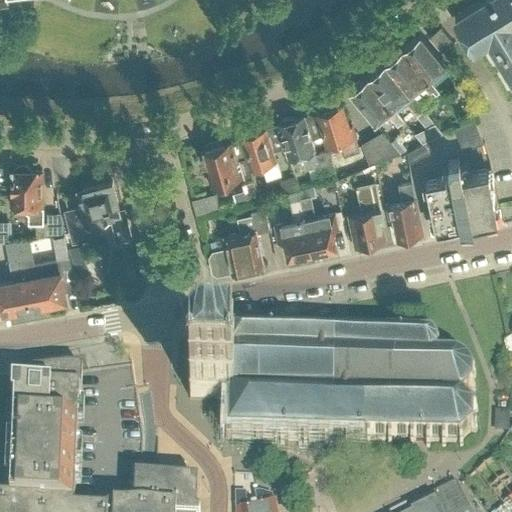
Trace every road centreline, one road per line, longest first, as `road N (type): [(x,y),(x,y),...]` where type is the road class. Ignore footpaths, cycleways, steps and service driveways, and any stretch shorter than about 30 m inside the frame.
road 1 (secondary): [(150,312),(511,238)]
road 2 (residential): [(124,136),(158,273),(168,278),(191,266),(157,130)]
road 3 (residential): [(425,0),(325,75),(157,130)]
road 4 (residential): [(217,511),(212,472),(160,418),(150,312)]
road 5 (secondary): [(0,340),(150,312)]
road 6 (residential): [(124,136),(0,137)]
